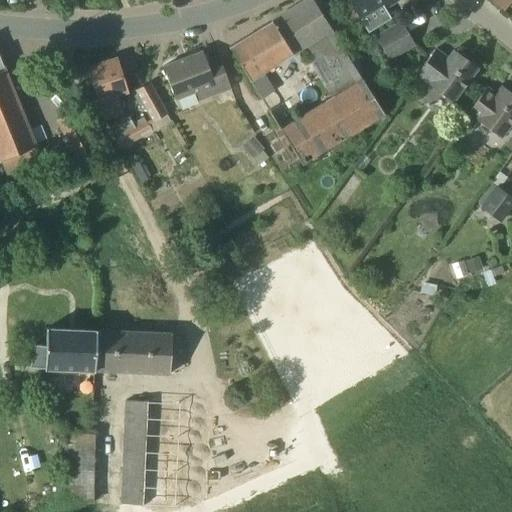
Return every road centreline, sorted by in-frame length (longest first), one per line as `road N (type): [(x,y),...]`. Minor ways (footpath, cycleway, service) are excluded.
road 1 (unknown): [(43,27),(183,299),(192,330),(185,373)]
road 2 (residential): [(0,25),(157,25),(249,0)]
